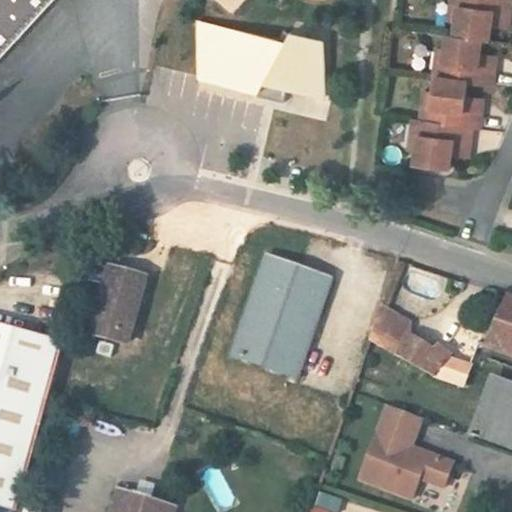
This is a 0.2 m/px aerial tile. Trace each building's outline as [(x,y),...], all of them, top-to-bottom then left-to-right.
[(0,0),(0,58),(57,0),(0,0)] [(441,85),(438,102),(433,128),(427,127),(422,155),(419,172),(455,177),(458,163),(460,154),(475,157),(479,137),(486,138),(490,119),(473,115),(475,106),(479,92),(499,97),(504,73),(486,70),(487,62),(491,48),(497,49),(500,36),(502,27),(511,28),(511,0),(477,0),(477,3),(469,1),(464,30),(461,43),(456,42),(454,57),(449,86),(441,85)] [(463,0),(462,0),(457,28),(464,30),(469,1),(463,0)] [(285,101),(287,89),(324,99),(322,42),(290,35),(285,44),(198,25),(200,78),(258,91),(257,96),(285,101)] [(500,36),(511,38),(511,28),(502,27),(500,36)] [(447,55),(441,85),(449,86),(454,57),(447,55)] [(486,70),(504,73),(505,65),(487,62),(486,70)] [(438,102),(431,101),(427,127),(433,128),(438,102)] [(473,115),(490,119),(492,109),(475,106),(473,115)] [(419,126),(414,154),(422,155),(427,127),(419,126)] [(458,163),(473,166),(475,157),(460,154),(458,163)] [(306,382),(338,280),(267,256),(232,355),(306,382)] [(132,349),(152,278),(109,267),(87,335),(132,349)] [(511,295),(510,295),(487,350),(511,357),(511,295)] [(449,345),(427,334),(430,319),(398,307),(387,340),(455,379),(475,387),(485,362),(466,355),(470,346),(484,350),(487,341),(461,332),(449,345)] [(0,510),(6,511),(24,511),(66,344),(0,326),(0,510)] [(485,411),(473,439),(511,452),(511,385),(495,379),(485,411)] [(426,422),(386,404),(359,479),(419,497),(424,481),(447,489),(457,464),(444,457),(431,452),(417,448),(426,422)] [(118,487),(110,511),(192,511),(193,511),(118,487)]
